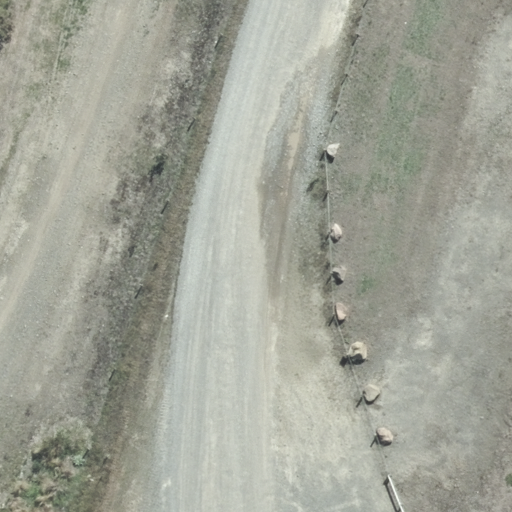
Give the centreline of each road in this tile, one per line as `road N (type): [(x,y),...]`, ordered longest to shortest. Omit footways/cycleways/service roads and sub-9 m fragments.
road 1 (unclassified): [(217,511),(222,309),(242,170),(291,0)]
road 2 (track): [(0,284),(31,233),(124,0)]
